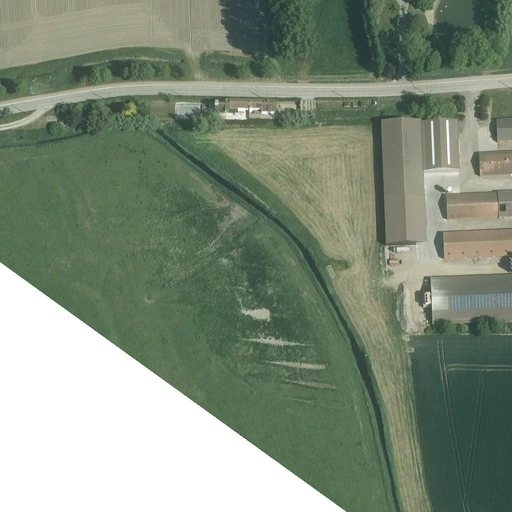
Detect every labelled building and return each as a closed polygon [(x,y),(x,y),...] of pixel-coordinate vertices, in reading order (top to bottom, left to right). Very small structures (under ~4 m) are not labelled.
[(229,113),(229,104),(229,102),(215,102),(215,116),(238,116),(238,114),(229,113)] [(229,113),(238,114),(261,114),(261,116),(274,116),(274,105),(262,105),(229,104),(229,113)] [(199,106),(177,106),(177,117),(199,117),(199,106)] [(511,176),(511,121),(496,122),(497,144),(511,143),(511,153),(479,155),(480,178),(511,176)] [(457,123),(381,126),(386,248),(391,248),(426,247),(423,175),(459,173),(457,123)] [(431,295),(422,295),(423,309),(431,309),(432,328),(511,324),(511,192),(497,193),(497,194),(450,196),(446,196),(447,221),(511,218),(511,232),(443,235),(444,261),(511,257),(511,277),(430,281),(431,295)]
